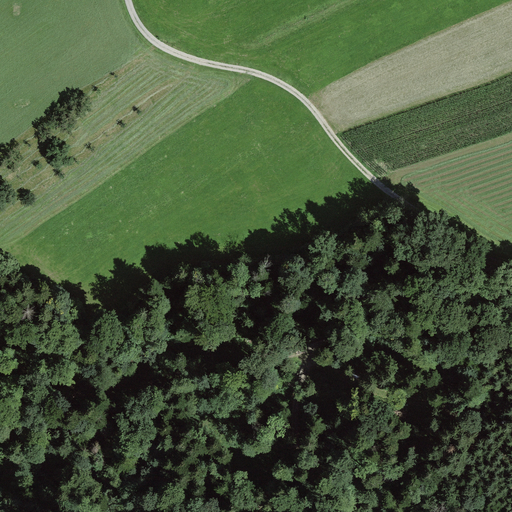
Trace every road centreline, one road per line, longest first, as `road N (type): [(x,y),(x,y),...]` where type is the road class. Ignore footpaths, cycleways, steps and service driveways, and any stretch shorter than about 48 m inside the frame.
road 1 (track): [(126,0),(172,52),(263,75),(301,95),(366,173),(511,273)]
road 2 (track): [(511,360),(497,361),(428,328),(369,330),(313,354),(294,405),(295,446),(346,511)]
